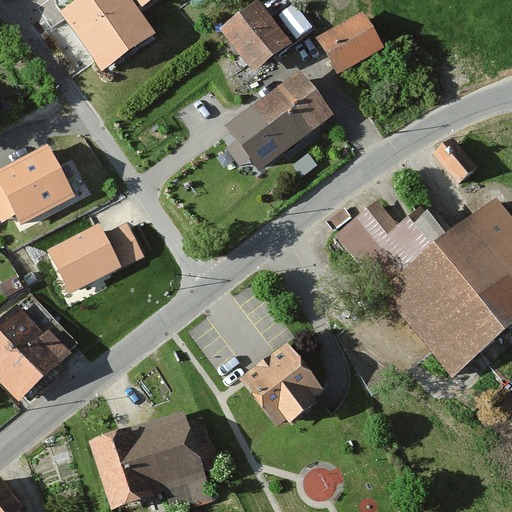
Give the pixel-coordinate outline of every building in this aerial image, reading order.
[(150,37),(122,0),(88,0),(64,18),(103,71),(150,37)] [(250,7),(213,34),(246,79),(283,52),(250,7)] [(354,17),(309,42),(330,81),(375,57),(354,17)] [(324,125),(289,79),(240,118),(274,163),(324,125)] [(473,174),(448,141),(430,154),(455,188),(473,174)] [(70,200),(46,153),(0,176),(0,184),(21,225),(70,200)] [(388,228),(371,205),(337,230),(443,375),(511,324),(511,281),(466,218),(429,245),(407,214),(388,228)] [(117,270),(97,232),(51,255),(70,294),(117,270)] [(11,312),(0,321),(0,390),(13,405),(58,365),(11,312)] [(287,343),(240,380),(276,426),(324,388),(287,343)] [(177,416),(82,447),(103,511),(108,511),(162,495),(168,511),(184,511),(207,505),(198,479),(215,474),(198,424),(182,430),(177,416)] [(0,490),(0,511),(15,511),(16,511),(0,490)]
